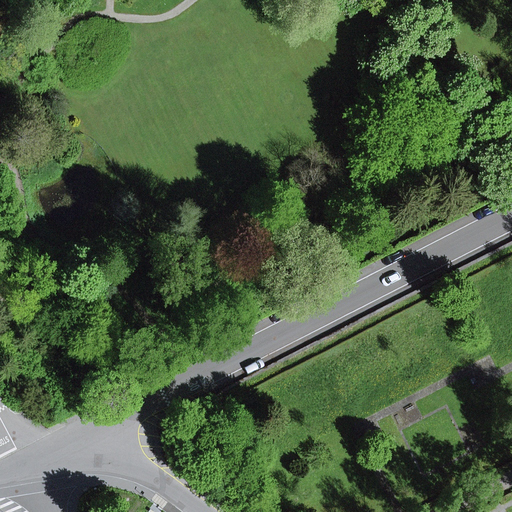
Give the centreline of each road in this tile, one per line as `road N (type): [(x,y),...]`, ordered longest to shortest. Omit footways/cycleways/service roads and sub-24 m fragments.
road 1 (residential): [(511,210),(83,427)]
road 2 (residential): [(83,427),(196,511)]
